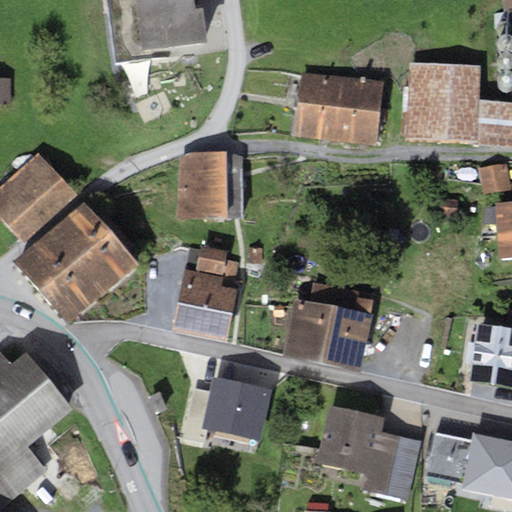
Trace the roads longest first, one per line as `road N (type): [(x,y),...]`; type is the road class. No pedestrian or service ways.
road 1 (residential): [(497,414),(124,333),(56,340)]
road 2 (residential): [(0,270),(110,178),(206,136),(234,74),(234,0)]
road 3 (track): [(206,136),(233,148),(511,158)]
road 4 (tertiary): [(56,340),(92,389),(148,511)]
